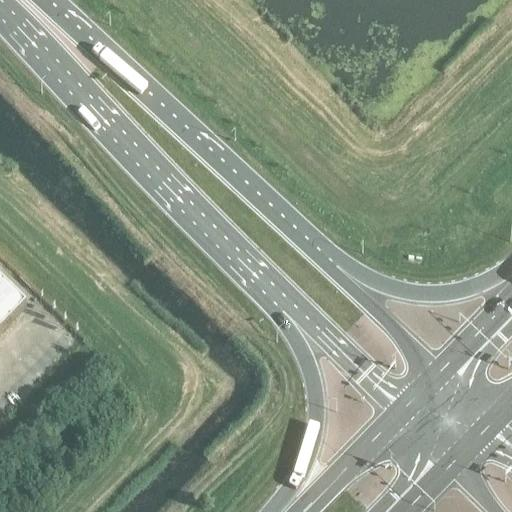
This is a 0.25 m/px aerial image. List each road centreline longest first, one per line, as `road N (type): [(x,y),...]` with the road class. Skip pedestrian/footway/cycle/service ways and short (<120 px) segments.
road 1 (secondary): [(0,8),(172,200),(278,300)]
road 2 (secondary): [(325,263),(45,0)]
road 3 (trunk): [(278,300),(316,400),(306,462),(280,511)]
road 4 (trunk): [(511,266),(465,291),(441,293),(409,291),(325,263)]
road 5 (secondary): [(278,300),(399,414)]
road 6 (secondary): [(440,373),(325,263)]
road 7 (trunk): [(399,414),(304,511)]
